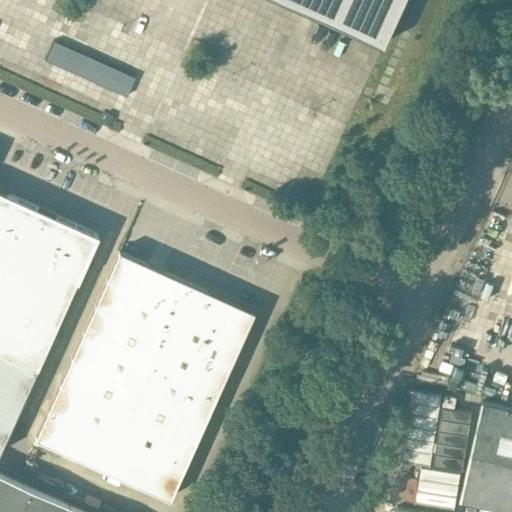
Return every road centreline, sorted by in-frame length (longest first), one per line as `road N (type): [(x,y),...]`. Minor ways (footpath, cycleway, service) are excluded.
road 1 (unclassified): [(425,299),(0,107)]
road 2 (unclassified): [(330,511),(425,299)]
road 3 (unclassified): [(425,299),(511,101)]
